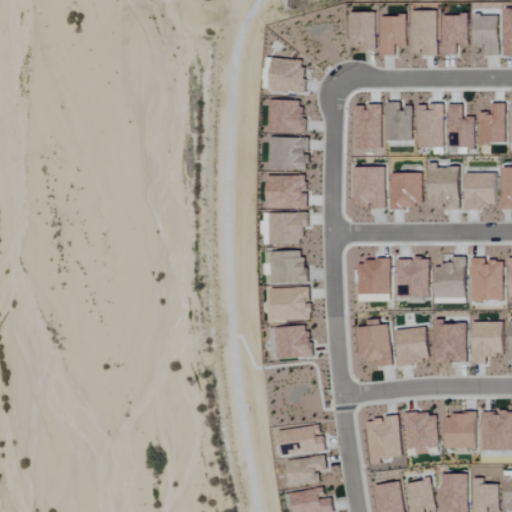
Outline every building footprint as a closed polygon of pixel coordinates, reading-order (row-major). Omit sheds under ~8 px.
[(439,57),(438,12),(413,12),(414,55),(423,54),(423,57),(439,57)] [(377,50),(376,13),(351,13),(352,47),(362,47),(362,51),(377,50)] [(444,56),(458,55),(458,47),(470,47),(469,16),(443,17),(444,56)] [(396,48),(408,47),(407,17),(381,17),(382,56),(397,56),(396,48)] [(501,57),(500,17),(475,17),(476,48),(486,48),(487,57),(501,57)] [(270,92),(305,93),(306,61),(272,60),(270,92)] [(270,134),(305,133),(304,101),(269,101),(270,134)] [(403,104),(388,104),(387,142),(413,142),(413,107),(403,107),(403,104)] [(445,106),(419,105),(418,149),(444,150),(445,106)] [(476,118),(464,118),(464,106),(450,105),(449,148),(475,148),(476,118)] [(507,105),(492,105),(492,114),(481,113),(480,144),(506,145),(507,105)] [(356,106),(357,149),(383,149),(382,106),(356,106)] [(269,169),(309,171),(310,139),(270,138),(269,169)] [(461,211),(461,168),(438,168),(438,164),(429,164),(429,208),(446,208),(446,211),(461,211)] [(387,210),(386,168),(354,169),(355,207),(371,207),(371,210),(387,210)] [(504,210),(511,209),(511,168),(502,168),(504,210)] [(466,209),(499,208),(498,173),(465,174),(466,209)] [(392,209),(424,208),(423,174),(391,174),(392,209)] [(269,209),(308,208),(308,177),(268,177),(269,209)] [(304,245),(303,227),(309,227),(309,214),(269,215),(270,246),(304,245)] [(307,283),(307,252),(271,253),(272,284),(307,283)] [(437,300),(468,299),(468,258),(452,258),(452,266),(436,266),(437,300)] [(431,298),(431,259),(398,259),(399,298),(431,298)] [(505,301),(504,260),(472,261),(472,302),(505,301)] [(392,296),(392,261),(360,261),(359,296),(392,296)] [(313,321),(313,306),(311,306),(310,288),(273,289),(274,322),(313,321)] [(391,326),(381,326),(381,320),(369,321),(369,328),(359,329),(360,362),(379,360),(380,368),(393,367),(391,326)] [(468,325),(445,325),(445,320),(436,320),(436,364),(468,364),(468,325)] [(474,322),(472,365),(487,365),(488,356),(505,357),(506,324),(474,322)] [(310,327),(275,328),(277,360),(312,358),(310,327)] [(399,365),(431,364),(429,329),(398,330),(399,365)] [(483,451),(511,450),(511,411),(482,412),(483,451)] [(447,449),(479,448),(478,413),(447,414),(447,449)] [(371,464),(381,464),(381,457),(403,456),(400,415),(384,416),(385,420),(369,421),(371,464)] [(324,452),(323,426),(279,429),(281,455),(324,452)] [(288,458),(289,486),(320,484),(320,470),(327,470),(327,457),(288,458)] [(443,511),(468,511),(469,474),(444,474),(443,511)] [(473,511),(489,511),(490,511),(500,511),(501,485),(485,484),(485,478),(474,478),(473,511)] [(438,509),(432,479),(406,484),(411,511),(426,511),(438,509)] [(377,485),(380,511),(405,511),(402,482),(377,485)] [(334,511),(332,498),(326,499),(324,488),(291,493),(293,511),(334,511)]
